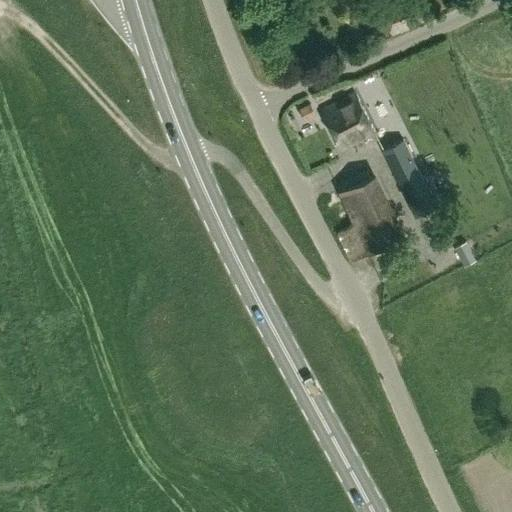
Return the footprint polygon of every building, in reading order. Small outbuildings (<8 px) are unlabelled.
[(424,17),(415,0),(393,0),(381,5),(392,31),(424,17)] [(341,147),(374,131),(355,92),(322,109),(341,147)] [(405,139),(383,150),(414,216),(437,204),(405,139)] [(405,235),(377,173),(337,191),(345,208),(331,216),(349,260),(405,235)] [(490,387),(467,392),(473,418),(496,413),(490,387)]
